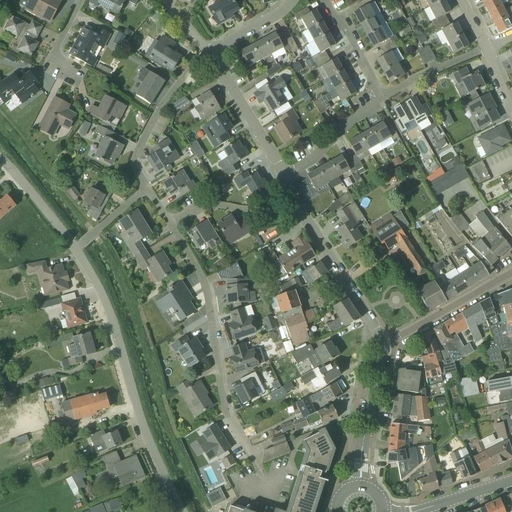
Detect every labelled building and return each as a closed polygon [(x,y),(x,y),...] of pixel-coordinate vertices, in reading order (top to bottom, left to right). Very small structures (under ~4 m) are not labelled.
[(49,22),(60,0),(30,0),(25,10),(49,22)] [(89,0),(88,3),(97,7),(98,4),(101,6),(101,5),(118,14),(125,0),(135,5),(137,0),(89,0)] [(218,24),(232,17),(230,14),(238,10),(232,0),(217,0),(219,3),(209,8),(218,24)] [(354,13),(360,24),(375,16),(368,5),(372,3),(370,0),(363,0),(356,4),(359,10),(354,13)] [(450,12),(443,0),(442,0),(428,8),(434,19),(431,20),(434,27),(447,20),(444,14),(450,12)] [(484,0),(482,2),(488,13),(502,6),(505,4),(503,0),(484,0)] [(493,24),(511,13),(511,7),(505,11),(502,6),(488,13),(493,24)] [(306,8),(294,14),(297,20),(301,19),(307,30),(322,22),(315,10),(309,13),(306,8)] [(163,16),(156,10),(150,17),(154,20),(159,20),(163,16)] [(511,22),(511,13),(493,24),(499,34),(511,27),(511,24),(511,23),(511,22)] [(22,40),(17,50),(31,57),(38,43),(34,41),(36,36),(37,37),(43,26),(32,20),(29,25),(25,23),(11,15),(3,30),(22,40)] [(360,24),(367,36),(381,28),(375,16),(360,24)] [(416,26),(411,18),(407,20),(411,28),(416,26)] [(441,31),(447,42),(462,34),(456,22),(450,25),(447,20),(434,27),(437,32),(441,31)] [(328,33),(322,22),(307,30),(313,41),(328,33)] [(405,35),(412,32),(407,23),(400,27),(405,35)] [(381,28),(367,36),(373,47),(379,44),(382,50),(394,42),(390,35),(387,37),(381,27),(381,28)] [(69,55),(94,68),(98,60),(91,57),(97,45),(103,49),(111,34),(99,28),(96,35),(83,28),(79,36),(80,36),(75,45),(74,45),(69,55)] [(123,34),(129,37),(132,32),(127,28),(123,34)] [(416,36),(422,33),(420,29),(416,28),(413,30),(416,36)] [(275,33),(264,40),(271,55),(283,49),(285,52),(290,49),(286,40),(284,36),(278,39),(275,33)] [(335,45),(328,33),(313,41),(319,53),(311,57),(314,63),(327,56),(324,51),(335,45)] [(122,48),(128,37),(121,34),(115,45),(122,48)] [(426,42),(422,34),(416,37),(421,45),(426,42)] [(468,46),(462,34),(447,42),(453,54),(468,46)] [(162,35),(149,56),(171,70),(179,57),(169,51),(174,43),(162,35)] [(286,40),(290,49),(293,53),(299,49),(292,37),(286,40)] [(271,55),(264,40),(252,46),(260,61),(271,55)] [(376,60),(383,71),(398,63),(391,52),(398,48),(394,42),(382,50),(384,55),(376,60)] [(260,61),(252,46),(240,52),(243,58),(238,61),(244,73),(250,70),(249,67),(260,61)] [(428,46),(423,49),(430,61),(435,59),(428,46)] [(430,61),(423,49),(417,52),(424,65),(430,61)] [(330,61),(327,56),(314,63),(318,69),(317,70),(322,79),(326,77),(341,68),(336,58),(330,61)] [(398,63),(383,71),(389,83),(404,75),(398,63)] [(278,64),(266,71),(269,77),(281,69),(278,64)] [(142,83),(135,95),(150,104),(164,81),(144,68),(137,79),(142,83)] [(348,81),(341,68),(326,77),(333,89),(348,81)] [(468,95),(484,87),(481,79),(480,79),(477,73),(477,72),(468,76),(464,68),(450,75),(456,87),(463,83),(468,95)] [(0,79),(0,98),(4,103),(9,99),(6,94),(13,89),(16,93),(14,95),(21,103),(38,91),(31,81),(34,78),(30,72),(25,75),(23,72),(16,77),(14,74),(2,82),(0,79)] [(253,94),(259,103),(263,100),(270,112),(287,102),(281,91),(287,88),(281,77),(253,94)] [(333,89),(340,102),(355,93),(348,81),(333,89)] [(305,102),(310,98),(305,91),(300,94),(305,102)] [(202,121),(220,110),(209,92),(196,100),(199,105),(194,108),(202,121)] [(480,128),(498,119),(493,109),(495,108),(488,94),(468,105),(480,128)] [(117,121),(125,106),(106,96),(99,109),(92,105),(88,113),(106,122),(114,127),(117,121)] [(189,103),(186,98),(185,96),(171,105),(176,111),(189,103)] [(323,96),(318,99),(325,111),(331,108),(323,96)] [(38,128),(53,136),(59,124),(68,129),(76,115),(66,110),(69,105),(55,97),(38,128)] [(415,97),(404,103),(416,124),(433,114),(426,103),(421,106),(415,97)] [(325,111),(318,99),(312,102),(320,115),(325,111)] [(418,128),(416,124),(404,103),(394,109),(399,118),(393,122),(402,137),(418,128)] [(280,117),(283,123),(274,128),(283,143),(297,135),(291,124),(299,119),(293,110),(280,117)] [(449,114),(447,110),(439,115),(446,128),(450,126),(445,116),(449,114)] [(229,139),(225,132),(232,129),(223,115),(201,128),(209,141),(214,149),(229,139)] [(84,122),(79,135),(85,138),(91,125),(84,122)] [(379,144),(381,143),(391,138),(393,141),(398,137),(391,125),(386,128),(383,122),(371,129),(379,144)] [(118,155),(123,145),(110,139),(113,133),(97,125),(94,132),(103,137),(94,157),(111,165),(116,154),(118,155)] [(477,139),(486,157),(501,149),(500,146),(510,141),(502,126),(477,139)] [(435,127),(425,134),(439,153),(449,145),(435,127)] [(360,135),(368,150),(379,144),(371,129),(360,135)] [(355,155),(350,158),(358,172),(364,169),(360,161),(371,155),(368,150),(360,135),(348,142),(355,155)] [(153,148),(156,154),(148,158),(156,172),(165,167),(170,164),(171,164),(166,156),(176,151),(168,139),(153,148)] [(237,142),(223,150),(227,157),(217,163),(226,177),(239,169),(235,163),(248,155),(243,148),(242,149),(237,142)] [(200,149),(193,153),(198,160),(204,156),(200,149)] [(338,177),(350,171),(352,175),(358,172),(350,158),(345,161),(341,156),(330,162),(338,177)] [(458,158),(450,163),(453,168),(457,166),(460,164),(461,164),(458,158)] [(318,169),(326,184),(338,177),(330,162),(318,169)] [(436,196),(469,178),(461,164),(444,174),(429,183),(436,196)] [(426,178),(429,183),(444,174),(441,168),(433,172),(434,174),(426,178)] [(318,193),(316,190),(326,184),(318,169),(307,175),(310,181),(305,184),(311,196),(318,193)] [(183,170),(163,183),(171,196),(179,191),(182,196),(196,187),(192,180),(190,182),(183,170)] [(246,172),(233,180),(239,190),(246,185),(252,196),(267,187),(262,179),(260,181),(255,173),(249,177),(246,172)] [(81,196),(69,182),(64,187),(76,200),(81,196)] [(103,206),(108,198),(90,188),(81,205),(89,210),(87,214),(96,219),(101,211),(97,209),(100,205),(103,206)] [(348,191),(337,201),(341,205),(352,196),(348,191)] [(0,218),(15,206),(7,196),(0,202),(0,201),(0,218)] [(511,202),(499,213),(494,217),(511,239),(511,202)] [(348,247),(362,237),(357,228),(360,226),(358,222),(364,218),(354,203),(337,213),(344,225),(337,230),(348,247)] [(150,233),(136,212),(119,222),(125,231),(119,235),(133,257),(144,250),(138,241),(150,233)] [(490,265),(509,247),(505,242),(500,236),(501,236),(481,212),(475,216),(477,219),(469,225),(469,226),(480,240),(472,247),(483,257),(486,260),(490,265)] [(469,225),(459,213),(450,219),(461,233),(469,226),(469,225)] [(388,248),(398,242),(406,237),(390,214),(370,227),(379,242),(382,240),(388,248)] [(217,224),(230,244),(250,231),(244,221),(237,225),(231,215),(217,224)] [(188,233),(197,248),(206,242),(210,250),(222,243),(210,225),(211,225),(208,220),(200,224),(201,225),(188,233)] [(417,229),(422,226),(419,221),(414,224),(417,229)] [(444,251),(452,248),(446,233),(438,236),(444,251)] [(315,256),(302,235),(290,243),(294,249),(277,259),(286,274),(315,256)] [(419,276),(428,270),(412,247),(404,252),(419,276)] [(462,257),(467,254),(463,247),(458,250),(462,257)] [(142,271),(147,268),(156,283),(171,274),(164,263),(168,261),(162,252),(150,260),(144,250),(133,257),(142,271)] [(458,250),(453,253),(457,260),(462,257),(458,250)] [(273,253),(268,256),(271,262),(277,258),(273,253)] [(232,260),(227,254),(221,259),(224,263),(225,265),(232,260)] [(446,267),(441,260),(437,263),(441,270),(446,267)] [(469,268),(477,282),(488,275),(486,271),(492,267),(490,265),(486,260),(481,263),(480,261),(469,268)] [(46,269),(44,261),(26,266),(29,275),(38,273),(45,296),(68,290),(66,282),(68,281),(66,272),(63,273),(61,265),(46,269)] [(327,272),(319,262),(313,267),(311,265),(305,269),(306,272),(301,275),(304,280),(309,277),(313,282),(327,272)] [(441,270),(437,263),(432,266),(436,273),(441,270)] [(467,288),(472,285),(477,282),(469,268),(459,275),(467,288)] [(449,281),(457,295),(467,288),(459,275),(449,281)] [(279,287),(282,294),(294,290),(301,287),(297,277),(289,281),(290,282),(279,287)] [(412,282),(427,312),(446,301),(438,288),(434,280),(422,287),(418,279),(412,282)] [(186,297),(190,295),(180,280),(165,289),(169,294),(155,302),(163,314),(172,308),(180,320),(195,311),(186,297)] [(246,280),(227,280),(228,286),(226,287),(227,303),(255,301),(255,290),(247,291),(246,280)] [(438,288),(446,301),(446,302),(457,295),(449,281),(438,288)] [(511,304),(511,288),(496,294),(497,294),(490,297),(488,298),(491,307),(503,306),(511,304)] [(294,290),(282,294),(277,296),(269,299),(273,309),(278,307),(281,313),(282,313),(293,345),(308,340),(305,331),(308,330),(305,320),(314,317),(311,308),(301,311),(294,290)] [(488,298),(478,304),(484,318),(486,318),(494,314),(491,307),(488,298)] [(346,299),(332,307),(339,317),(326,325),(331,334),(360,319),(346,299)] [(79,300),(62,304),(64,311),(63,311),(62,311),(61,312),(61,313),(60,314),(60,315),(60,316),(60,317),(61,317),(61,318),(62,319),(63,320),(64,320),(65,320),(66,319),(68,328),(86,323),(83,313),(82,312),(81,309),(82,309),(79,300)] [(472,339),(474,342),(481,339),(476,326),(485,321),(484,318),(478,304),(460,314),(467,328),(472,339)] [(505,324),(511,322),(511,304),(503,306),(504,311),(494,314),(486,318),(495,340),(498,339),(507,338),(505,324)] [(246,318),(243,308),(230,312),(234,323),(228,324),(233,340),(256,333),(250,317),(246,318)] [(460,314),(442,324),(448,335),(449,335),(454,332),(456,335),(467,328),(460,314)] [(266,330),(273,328),(271,317),(263,319),(266,330)] [(438,365),(441,373),(442,377),(456,372),(454,362),(462,358),(458,351),(455,345),(449,335),(448,335),(442,324),(433,329),(441,346),(442,345),(445,350),(437,352),(441,365),(438,365)] [(423,363),(425,378),(441,373),(438,365),(441,365),(437,352),(431,332),(421,335),(428,355),(421,357),(423,363)] [(82,362),(81,357),(94,353),(89,334),(71,338),(73,345),(67,347),(69,353),(70,359),(68,359),(70,366),(82,362)] [(500,351),(511,348),(511,336),(507,338),(498,339),(500,351)] [(189,342),(185,337),(171,346),(175,352),(178,350),(189,367),(204,357),(196,346),(198,344),(195,339),(189,342)] [(501,361),(500,351),(498,339),(495,340),(484,342),(490,364),(494,363),(501,361)] [(287,354),(294,351),(290,340),(283,343),(287,354)] [(461,342),(455,345),(458,351),(464,348),(461,342)] [(317,355),(322,365),(323,364),(339,356),(335,348),(333,349),(330,343),(313,351),(310,344),(290,354),(297,364),(309,358),(310,359),(317,355)] [(236,373),(258,365),(265,363),(260,348),(253,350),(247,353),(244,344),(231,348),(234,357),(230,358),(236,373)] [(458,351),(462,358),(474,352),(469,344),(464,348),(458,351)] [(494,363),(496,371),(503,370),(501,361),(494,363)] [(304,385),(316,378),(318,381),(322,378),(325,383),(340,375),(334,363),(325,368),(323,364),(322,365),(299,377),(304,385)] [(399,370),(396,390),(418,394),(421,368),(406,369),(399,370)] [(234,389),(242,404),(257,396),(254,389),(261,385),(255,372),(239,380),(242,386),(234,389)] [(479,392),(477,383),(475,376),(458,380),(462,395),(479,392)] [(511,376),(487,381),(489,390),(497,389),(511,386),(511,376)] [(38,381),(40,388),(54,383),(52,377),(47,379),(47,378),(38,381)] [(188,379),(175,388),(194,418),(212,406),(202,390),(204,389),(199,381),(192,386),(188,379)] [(277,381),(271,384),(274,390),(280,387),(277,381)] [(294,388),(291,383),(283,387),(285,393),(294,388)] [(342,395),(335,383),(296,403),(304,418),(314,413),(310,405),(325,398),(328,403),(342,395)] [(511,386),(497,389),(499,401),(511,398),(511,386)] [(96,414),(96,411),(109,407),(105,393),(98,395),(98,393),(62,403),(67,422),(96,414)] [(410,396),(395,395),(392,416),(394,416),(393,419),(400,419),(401,416),(408,417),(408,414),(416,414),(417,426),(420,426),(429,427),(426,398),(422,397),(410,397),(410,396)] [(296,431),(317,421),(316,420),(320,419),(323,425),(337,418),(332,405),(314,413),(304,418),(292,423),(296,431)] [(511,425),(507,416),(502,417),(503,422),(506,436),(511,433),(511,432),(511,425)] [(279,426),(282,433),(294,429),(291,421),(279,426)] [(466,421),(462,427),(467,430),(470,425),(471,424),(470,423),(466,421)] [(506,436),(503,422),(500,422),(495,423),(498,439),(496,440),(493,435),(481,441),(484,446),(482,447),(485,452),(492,466),(496,464),(497,465),(505,461),(511,457),(511,456),(507,440),(506,436)] [(417,426),(391,423),(389,453),(404,450),(405,440),(410,440),(410,435),(415,436),(420,426),(417,426)] [(230,449),(215,425),(201,434),(211,449),(204,454),(208,461),(216,456),(217,457),(230,449)] [(117,431),(105,436),(103,430),(88,436),(96,455),(107,450),(122,444),(117,431)] [(235,508),(230,507),(228,511),(312,511),(315,506),(311,505),(316,490),(320,491),(322,483),(320,482),(321,480),(327,482),(327,481),(324,480),(326,474),(325,474),(328,465),(327,464),(330,453),(320,432),(302,441),(309,454),(290,511),(279,511),(278,511),(277,511),(248,511),(249,510),(236,506),(235,508)] [(271,440),(273,447),(286,442),(284,435),(271,440)] [(19,438),(21,444),(29,441),(27,436),(19,438)] [(473,459),(481,472),(492,466),(485,452),(482,447),(480,442),(477,438),(472,441),(479,453),(480,452),(482,454),(473,459)] [(286,442),(273,447),(264,451),(262,464),(290,453),(286,442)] [(404,450),(389,453),(388,464),(416,459),(416,457),(422,456),(421,447),(404,450)] [(459,470),(463,480),(477,474),(470,457),(462,460),(458,450),(449,454),(456,471),(459,470)] [(116,473),(122,487),(145,478),(135,456),(120,462),(116,452),(102,458),(110,476),(116,473)] [(231,455),(221,461),(225,469),(235,463),(231,455)] [(439,475),(434,456),(423,466),(426,476),(428,476),(428,478),(419,481),(422,492),(438,488),(438,487),(442,486),(439,475)] [(31,463),(33,468),(49,462),(47,457),(31,463)] [(71,476),(71,477),(74,483),(78,490),(85,486),(82,479),(86,477),(83,470),(80,472),(71,476)] [(449,472),(439,475),(442,486),(452,484),(449,472)] [(206,495),(212,507),(226,500),(220,488),(206,495)] [(511,511),(511,493),(509,494),(502,499),(500,500),(504,511),(511,511)] [(89,508),(90,511),(113,511),(122,509),(118,498),(89,508)] [(504,511),(500,500),(485,506),(485,507),(486,511),(504,511)]
